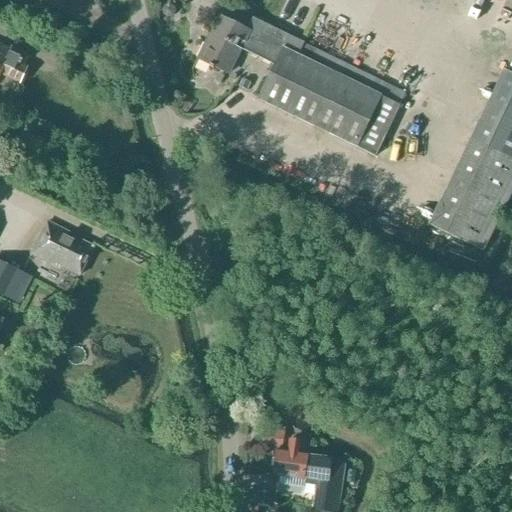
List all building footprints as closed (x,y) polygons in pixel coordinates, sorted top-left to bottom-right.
[(257,43),(246,37),(249,32),(221,18),(208,45),(205,44),(197,60),(227,75),(240,49),(274,66),(258,101),(356,149),(387,84),(289,36),(288,38),(265,26),(257,43)] [(0,75),(20,84),(27,68),(21,65),(26,55),(11,48),(10,50),(0,45),(0,75)] [(484,252),(511,194),(511,75),(503,71),(470,140),(428,225),(484,252)] [(79,276),(93,248),(77,240),(78,238),(47,223),(31,255),(62,271),(63,269),(79,276)] [(0,295),(9,300),(22,274),(0,263),(0,295)] [(262,447),(282,449),(284,435),(263,432),(262,447)] [(273,476),(281,477),(281,483),(291,485),(292,479),(304,481),(306,470),(319,472),(312,511),(335,511),(337,498),(340,499),(345,466),(320,463),(321,458),(308,456),(308,455),(301,454),(303,442),(289,440),(287,452),(276,451),(273,476)]
